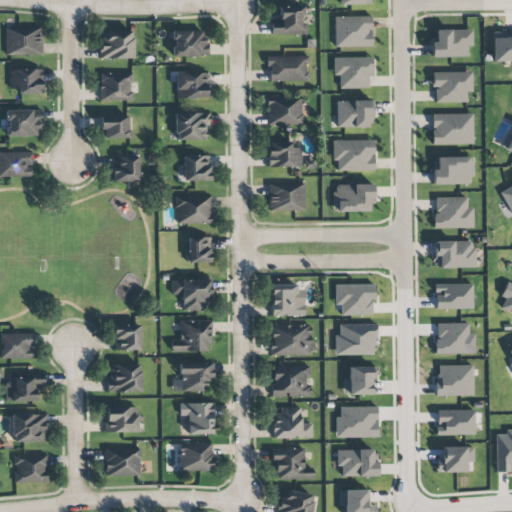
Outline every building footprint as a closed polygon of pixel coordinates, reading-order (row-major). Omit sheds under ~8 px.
[(272,36),(305,35),(304,6),(279,7),(280,21),(271,21),(272,36)] [(372,47),(371,16),(334,17),(335,47),(372,47)] [(5,55),(41,54),(41,27),(5,28),(5,55)] [(472,30),(435,30),(435,42),(431,42),(431,57),(468,57),(468,47),(472,47),(472,30)] [(100,59),(133,59),(132,31),(100,32),(100,59)] [(201,31),(171,32),(172,57),(209,56),(209,38),(202,38),(201,31)] [(511,38),(505,38),(505,32),(492,32),(493,62),(511,61),(511,38)] [(308,81),(308,56),(268,57),(268,81),(308,81)] [(333,76),(338,76),(338,89),(368,88),(368,77),(372,77),(372,57),(333,58),(333,76)] [(42,94),(41,69),(8,70),(9,89),(18,89),(18,95),(42,94)] [(131,101),(132,72),(99,72),(99,101),(131,101)] [(175,73),(175,99),(208,98),(207,72),(175,73)] [(472,72),(432,72),(431,86),(435,87),(435,102),(466,103),(466,92),(471,92),(472,72)] [(302,125),(301,97),(266,98),(267,125),(302,125)] [(336,128),(367,127),(367,115),(371,115),(371,101),(336,101),(336,128)] [(5,111),(6,137),(40,136),(39,110),(5,111)] [(207,112),(174,113),(175,141),(208,140),(207,112)] [(473,114),(431,114),(431,144),(472,145),(473,114)] [(129,117),(102,116),(101,138),(129,139),(129,117)] [(511,124),(501,148),(511,153),(511,124)] [(373,140),(332,140),(332,161),(336,161),(336,171),(374,171),(373,140)] [(301,148),(290,149),(290,142),(266,143),(267,168),(301,167),(301,148)] [(0,176),(31,177),(31,152),(0,152),(0,176)] [(139,157),(112,156),(112,182),(138,182),(139,157)] [(183,156),(183,181),(209,181),(209,156),(183,156)] [(472,157),(437,158),(437,170),(432,170),(433,185),(473,184),(472,157)] [(304,211),(304,183),(267,183),(268,211),(304,211)] [(368,211),(368,199),(373,199),(373,184),(333,185),(333,212),(368,211)] [(511,213),(511,184),(500,189),(510,214),(511,213)] [(210,195),(175,196),(176,224),(210,223),(210,195)] [(467,197),(434,198),(434,229),(473,228),(472,207),(467,207),(467,197)] [(210,262),(209,237),(187,237),(188,262),(210,262)] [(474,267),(474,241),(433,242),(434,268),(474,267)] [(182,311),(204,311),(204,296),(209,296),(209,279),(170,280),(171,295),(181,295),(182,311)] [(511,284),(506,282),(499,297),(504,299),(500,309),(511,314),(511,284)] [(303,317),(304,290),(296,290),(296,285),(270,284),(270,316),(303,317)] [(334,285),(334,305),(340,304),(340,316),(373,315),(372,284),(334,285)] [(472,284),(434,285),(434,309),(472,309),(472,284)] [(209,352),(210,321),(179,320),(179,339),(171,339),(170,351),(209,352)] [(334,336),(334,355),(375,355),(374,324),(338,324),(338,336),(334,336)] [(468,324),(435,324),(435,354),(468,354),(468,324)] [(139,325),(113,326),(114,351),(140,350),(139,325)] [(270,357),(310,356),(310,325),(270,325),(270,357)] [(33,334),(0,333),(0,358),(33,359),(33,334)] [(212,378),(212,363),(180,363),(179,379),(173,379),(172,391),(207,391),(207,378),(212,378)] [(107,392),(141,393),(141,365),(108,364),(107,392)] [(271,397),(310,397),(310,386),(305,386),(305,376),(310,376),(310,364),(273,365),(274,384),(271,384),(271,397)] [(472,365),(436,366),(436,396),(472,396),(472,365)] [(344,379),(343,394),(374,395),(375,367),(348,366),(348,379),(344,379)] [(5,402),(36,402),(36,387),(44,387),(44,373),(8,373),(8,382),(5,382),(5,402)] [(212,403),(179,404),(179,416),(187,416),(187,435),(212,434),(212,403)] [(137,433),(138,407),(105,406),(105,432),(137,433)] [(376,406),(339,407),(339,417),(335,417),(336,438),(377,437),(376,406)] [(301,408),(274,408),(274,438),(311,438),(312,423),(301,423),(301,408)] [(436,435),(474,435),(474,410),(436,410),(436,435)] [(12,443),(45,442),(44,414),(11,415),(12,443)] [(495,472),(511,472),(511,429),(505,429),(505,435),(495,434),(495,472)] [(212,471),(211,443),(178,444),(179,472),(212,471)] [(104,448),(105,476),(140,476),(139,447),(104,448)] [(472,472),(472,447),(439,447),(439,472),(472,472)] [(304,448),(273,449),(274,480),(313,479),(312,466),(304,466),(304,448)] [(336,450),(336,467),(341,467),(341,477),(377,477),(377,462),(372,462),(372,450),(336,450)] [(14,483),(47,483),(46,454),(13,455),(14,483)] [(367,490),(340,490),(340,511),(376,511),(376,505),(367,505),(367,490)] [(312,511),(311,492),(280,492),(280,511),(312,511)]
